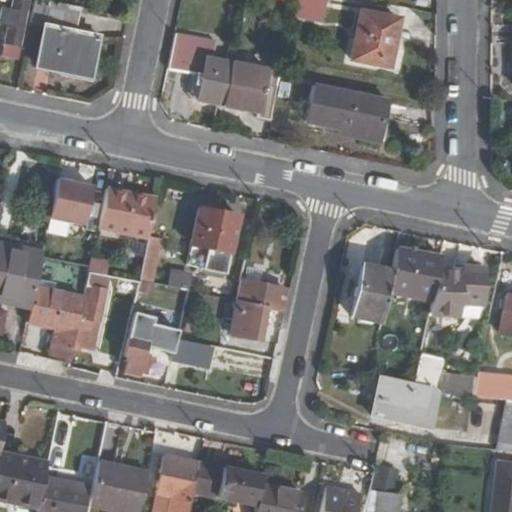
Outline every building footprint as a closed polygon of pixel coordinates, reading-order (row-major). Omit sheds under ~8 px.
[(13,0),(12,7),(4,7),(2,23),(8,24),(3,52),(18,55),(29,0),(13,0)] [(77,5),(53,0),(50,0),(44,29),(42,29),(35,64),(86,76),(93,41),(71,36),(77,5)] [(399,20),(360,11),(350,59),(388,67),(399,20)] [(172,31),(165,67),(196,72),(192,91),(199,92),(198,99),(217,103),(226,60),(206,56),(209,39),(172,31)] [(226,60),(217,103),(269,113),(279,69),(260,66),(267,35),(247,31),(240,62),(226,60)] [(372,97),(312,84),(304,119),(365,133),(372,97)] [(52,222),(92,227),(97,185),(57,181),(52,222)] [(98,229),(148,239),(153,213),(156,200),(106,190),(98,229)] [(200,210),(190,267),(229,275),(240,218),(200,210)] [(148,239),(139,278),(153,281),(161,242),(148,239)] [(0,303),(30,310),(35,289),(40,259),(0,249),(0,303)] [(441,259),(395,250),(390,273),(386,292),(432,301),(438,274),(441,259)] [(91,258),(89,271),(108,274),(110,261),(91,258)] [(349,316),(380,323),(386,292),(390,273),(359,266),(349,316)] [(167,286),(189,292),(194,274),(172,268),(167,286)] [(460,274),(438,274),(432,301),(428,317),(457,319),(457,304),(482,304),(484,271),(460,269),(460,274)] [(83,300),(75,340),(96,345),(110,276),(90,272),(83,300)] [(160,285),(141,282),(140,287),(158,291),(160,285)] [(240,282),(237,301),(229,334),(258,341),(266,308),(280,310),(284,291),(240,282)] [(30,310),(27,325),(57,331),(50,361),(69,366),(75,340),(83,300),(35,289),(30,310)] [(511,299),(507,298),(501,335),(511,337),(511,299)] [(132,329),(125,359),(130,360),(125,376),(140,379),(141,377),(148,377),(151,358),(145,357),(150,333),(132,329)] [(420,355),(414,383),(435,387),(441,360),(420,355)] [(414,383),(383,377),(375,415),(432,427),(440,392),(435,387),(414,383)] [(507,388),(477,383),(474,397),(505,400),(507,388)] [(511,401),(509,401),(499,451),(511,452),(511,401)] [(45,477),(48,462),(0,451),(0,499),(39,507),(45,477)] [(188,511),(193,493),(200,463),(165,455),(157,492),(173,495),(169,511),(188,511)] [(511,511),(511,463),(498,461),(488,511),(511,511)] [(260,485),(262,476),(200,463),(193,493),(255,506),(260,485)] [(113,511),(139,511),(147,473),(99,464),(90,507),(113,511)] [(377,464),(372,485),(393,490),(398,469),(377,464)] [(58,480),(45,477),(39,507),(37,511),(83,511),(87,493),(57,486),(58,480)] [(335,491),(349,495),(350,486),(337,483),(335,491)] [(255,506),(253,511),(298,511),(303,494),(260,485),(255,506)] [(357,511),(361,497),(349,495),(335,491),(322,489),(316,511),(357,511)] [(378,511),(381,495),(368,492),(363,511),(378,511)] [(399,511),(402,498),(381,495),(378,511),(399,511)]
